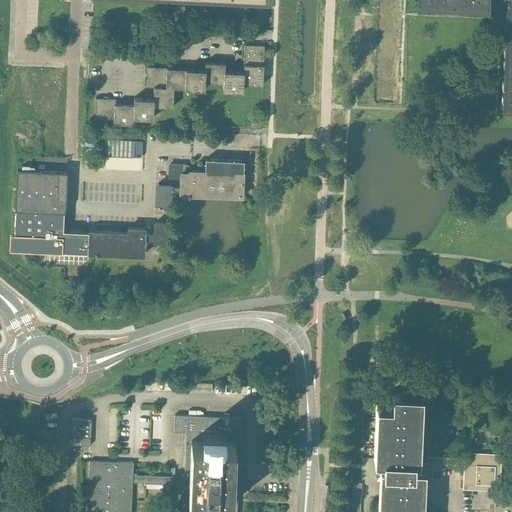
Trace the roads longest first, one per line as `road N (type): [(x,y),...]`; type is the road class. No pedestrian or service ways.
road 1 (tertiary): [(68,365),(234,318),(270,321),(295,337)]
road 2 (tertiary): [(304,511),(307,394),(295,337)]
